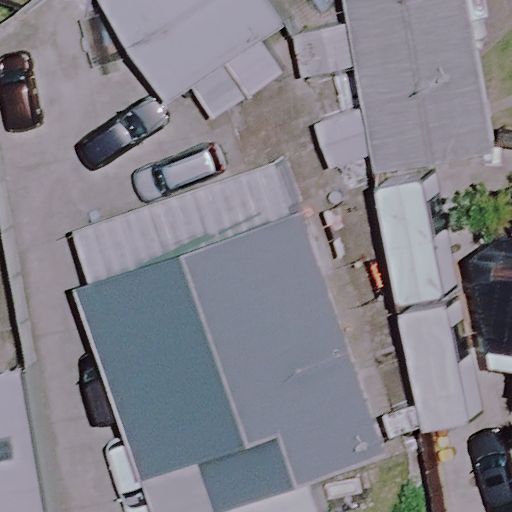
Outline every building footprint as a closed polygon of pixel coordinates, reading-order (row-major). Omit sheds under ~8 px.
[(288,14),(278,0),(109,0),(204,128),(283,70),(258,36),(288,14)] [(466,0),(343,0),(372,172),(492,152),(466,0)] [(56,34),(0,38),(0,177),(67,172),(56,34)] [(394,452),(310,209),(85,287),(162,511),(214,511),(225,509),(225,511),(326,511),(315,479),(394,452)] [(511,231),(495,230),(465,252),(486,364),(511,366),(511,377),(510,390),(511,390),(511,231)] [(460,271),(390,284),(407,379),(478,366),(460,271)] [(0,377),(0,511),(49,511),(23,373),(0,377)]
